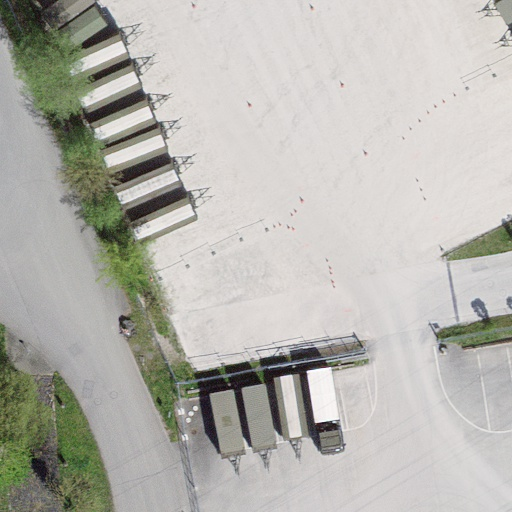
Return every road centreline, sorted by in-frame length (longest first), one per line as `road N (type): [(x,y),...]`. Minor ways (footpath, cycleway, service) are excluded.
road 1 (track): [(399,297),(289,255),(176,138),(123,0)]
road 2 (unclassified): [(50,242),(155,511)]
road 3 (unclassified): [(0,94),(50,242)]
